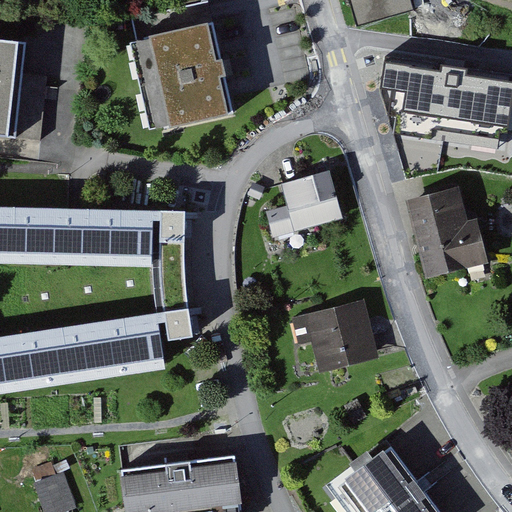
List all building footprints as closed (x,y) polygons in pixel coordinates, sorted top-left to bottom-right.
[(132,38),(152,127),(231,109),(222,67),(210,20),(132,38)] [(24,39),(0,36),(0,133),(14,135),(24,39)] [(502,88),(470,85),(468,107),(501,110),(502,88)] [(460,95),(390,89),(385,150),(455,156),(460,95)] [(269,211),(276,235),(344,214),(331,169),(284,183),(290,204),(269,211)] [(409,200),(429,276),(490,261),(479,220),(469,223),(460,186),(409,200)] [(188,210),(0,199),(0,261),(159,260),(163,310),(0,331),(0,395),(173,366),(172,339),(200,337),(188,210)] [(303,343),(314,340),(322,371),(380,356),(365,298),(296,316),(303,343)] [(444,511),(395,447),(344,486),(363,511),(444,511)] [(244,511),(237,456),(121,471),(126,511),(182,511),(216,508),(216,511),(244,511)] [(44,511),(63,511),(77,508),(65,469),(34,479),(44,511)]
